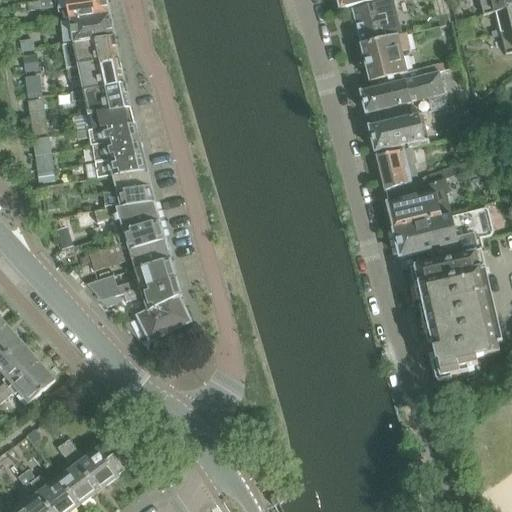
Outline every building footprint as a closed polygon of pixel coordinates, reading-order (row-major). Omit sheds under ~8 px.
[(67,24),(111,16),(107,0),(65,0),(57,2),(40,5),(41,12),(59,11),(60,16),(66,17),(67,24)] [(337,0),(340,11),(384,0),(337,0)] [(511,0),(468,0),(468,1),(472,0),(479,0),(484,18),(495,15),(495,14),(511,9),(511,0)] [(362,47),(400,37),(392,3),(353,12),(354,14),(354,13),(362,47)] [(40,5),(28,7),(29,15),(41,13),(41,12),(40,5)] [(500,32),(491,34),(492,37),(501,35),(511,32),(511,9),(495,14),(495,15),(500,32)] [(449,14),(436,17),(436,18),(439,27),(451,23),(450,15),(449,14)] [(111,16),(67,24),(60,25),(64,48),(75,46),(115,39),(111,16)] [(511,32),(501,35),(492,37),(493,40),(501,38),(506,57),(511,55),(511,32)] [(400,37),(362,47),(371,83),(372,83),(374,90),(419,79),(417,72),(407,74),(402,53),(410,51),(406,36),(400,37)] [(75,46),(64,48),(68,72),(80,70),(120,62),(117,49),(118,49),(115,39),(75,46)] [(22,45),(21,45),(23,55),(24,55),(36,53),(35,43),(22,45)] [(37,56),(23,58),(23,59),(26,75),(40,73),(37,56)] [(85,93),(125,86),(122,73),(123,73),(121,63),(120,63),(120,62),(80,70),(68,72),(70,84),(82,82),(85,93)] [(439,74),(445,73),(443,65),(417,72),(419,79),(439,74)] [(361,94),(367,116),(445,97),(439,74),(419,79),(361,94)] [(28,80),(27,80),(27,85),(30,104),(32,103),(43,101),(40,78),(28,80)] [(85,93),(73,96),(74,105),(87,103),(89,116),(131,109),(128,96),(126,86),(125,86),(85,93)] [(32,105),(28,105),(30,113),(30,116),(31,121),(32,128),(36,127),(47,125),(47,119),(44,103),(32,105)] [(89,134),(135,126),(131,110),(131,109),(89,116),(86,116),(89,134)] [(370,129),(376,154),(402,148),(403,151),(413,149),(428,145),(421,116),(370,129)] [(475,121),(458,125),(461,137),(463,136),(478,132),(476,122),(475,121)] [(36,127),(32,128),(34,141),(38,141),(50,139),(47,125),(36,127)] [(135,126),(89,134),(90,141),(92,148),(93,148),(94,149),(105,147),(139,141),(135,126)] [(89,134),(77,136),(78,143),(90,141),(89,134)] [(38,143),(33,143),(36,160),(41,159),(52,157),(52,155),(50,141),(38,143)] [(139,141),(105,147),(94,149),(96,166),(143,157),(139,141)] [(377,158),(377,160),(378,160),(381,172),(380,172),(382,179),(385,191),(386,193),(388,201),(428,187),(426,179),(419,181),(415,166),(417,165),(413,149),(403,151),(377,158)] [(41,159),(36,160),(38,177),(44,176),(55,174),(52,157),(41,159)] [(143,157),(96,166),(99,181),(113,179),(147,174),(147,173),(143,157)] [(468,164),(443,172),(446,181),(471,172),(478,170),(475,162),(468,164)] [(446,181),(443,172),(425,178),(426,179),(428,187),(446,181)] [(44,176),(38,177),(40,188),(45,187),(56,185),(55,174),(44,176)] [(111,194),(104,195),(105,199),(105,203),(106,207),(107,212),(121,210),(155,204),(153,196),(151,189),(149,181),(147,174),(113,179),(115,184),(116,190),(117,191),(117,193),(111,194)] [(390,215),(394,232),(454,218),(448,196),(450,195),(446,181),(428,187),(388,201),(389,205),(388,206),(390,215)] [(48,202),(47,203),(48,213),(50,213),(60,211),(59,201),(48,202)] [(123,233),(160,222),(155,204),(121,210),(107,212),(96,213),(99,224),(113,220),(117,235),(123,233)] [(477,252),(484,249),(482,240),(491,238),(493,234),(486,209),(454,218),(394,232),(400,260),(431,252),(434,264),(477,253),(477,252)] [(99,224),(96,213),(76,216),(80,230),(99,224)] [(160,222),(123,233),(117,235),(112,237),(115,248),(90,256),(91,257),(93,264),(166,241),(160,222)] [(135,272),(172,260),(166,241),(93,264),(95,272),(132,261),(135,272)] [(415,268),(434,350),(441,380),(461,376),(459,370),(479,366),(477,360),(500,355),(496,335),(493,321),(477,253),(434,264),(415,268)] [(91,257),(79,260),(81,267),(86,266),(93,264),(91,257)] [(172,260),(135,272),(138,282),(117,290),(119,297),(124,296),(177,279),(172,260)] [(102,302),(119,297),(117,290),(114,279),(88,287),(102,302)] [(143,299),(148,315),(183,297),(177,279),(124,296),(102,302),(108,309),(143,299)] [(187,322),(189,318),(189,317),(185,311),(181,309),(177,301),(183,298),(183,297),(148,315),(140,319),(150,338),(151,338),(153,342),(156,345),(176,335),(175,330),(188,324),(187,322)] [(6,325),(0,330),(0,364),(23,344),(6,325)] [(23,344),(0,364),(0,370),(7,379),(3,382),(5,385),(0,389),(0,397),(39,363),(23,344)] [(39,363),(0,397),(0,406),(14,394),(16,396),(20,393),(31,405),(56,383),(39,363)] [(38,431),(29,437),(35,445),(43,439),(38,431)] [(64,446),(100,493),(120,478),(119,477),(126,472),(113,456),(107,460),(99,450),(84,461),(70,442),(64,446)] [(59,480),(80,508),(100,493),(64,446),(59,450),(74,469),(59,480)] [(74,511),(80,508),(59,480),(49,488),(41,477),(37,481),(30,471),(24,475),(51,511),(74,511)] [(19,510),(20,511),(51,511),(24,475),(19,479),(34,499),(19,510)] [(279,495),(271,498),(275,506),(283,502),(279,495)]
